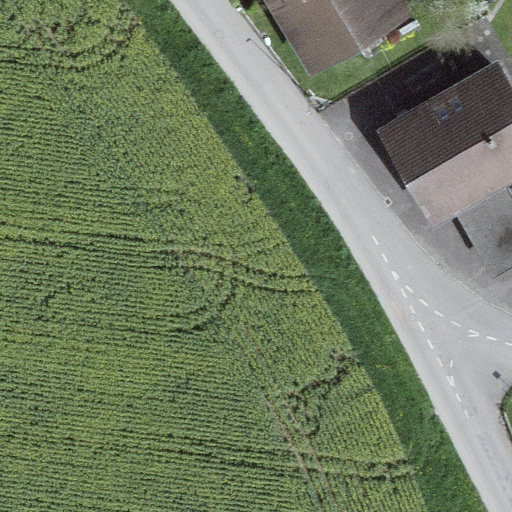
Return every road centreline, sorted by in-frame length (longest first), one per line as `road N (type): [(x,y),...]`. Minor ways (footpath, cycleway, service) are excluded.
road 1 (residential): [(432,330),(201,0)]
road 2 (residential): [(509,511),(432,330)]
